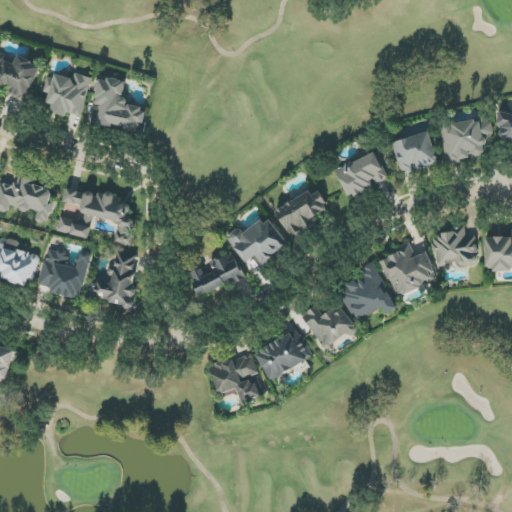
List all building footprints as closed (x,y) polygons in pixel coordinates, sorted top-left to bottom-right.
[(0,90),(25,102),(42,66),(19,55),(15,62),(0,55),(0,90)] [(82,117),(92,78),(75,73),(73,79),(52,73),(46,93),(50,94),(47,103),(53,105),(52,112),(67,116),(68,113),(82,117)] [(98,125),(137,132),(139,123),(144,124),(147,107),(122,103),(126,82),(100,77),(95,104),(101,106),(98,125)] [(511,114),(500,112),(497,125),(502,127),(499,138),(511,140),(511,114)] [(440,126),(447,164),(472,159),(472,158),(486,155),(484,146),(494,144),(489,117),(440,126)] [(402,174),(439,164),(430,132),(393,143),(402,174)] [(348,199),(376,187),(375,185),(388,179),(377,152),(336,169),(348,199)] [(53,189),(35,187),(37,173),(22,171),(20,186),(0,183),(0,211),(8,212),(9,208),(38,212),(37,222),(49,224),(53,189)] [(131,246),(137,200),(67,190),(65,203),(84,205),(82,222),(60,218),(58,234),(90,238),(93,218),(119,222),(116,244),(131,246)] [(276,212),(293,239),(316,224),(313,219),(329,209),(318,192),(313,196),(310,191),(276,212)] [(269,217),(243,235),(239,229),(227,237),(246,264),(257,256),(263,265),(290,247),(269,217)] [(511,230),(511,231),(511,238),(486,238),(486,270),(511,270),(511,230)] [(476,238),(466,238),(466,231),(434,232),(436,265),(458,263),(458,267),(478,265),(476,238)] [(0,243),(0,278),(32,286),(40,256),(11,249),(11,247),(0,243)] [(395,295),(437,283),(427,250),(414,254),(411,244),(399,248),(400,254),(384,259),(395,295)] [(83,298),(91,253),(81,252),(77,269),(67,267),(70,255),(47,251),(39,290),(83,298)] [(141,256),(116,252),(110,284),(91,281),(88,299),(132,307),(141,256)] [(244,278),(233,254),(188,274),(199,298),(244,278)] [(373,263),(356,273),(360,279),(339,291),(359,322),(383,308),(388,316),(401,308),(373,263)] [(342,306),(324,318),(316,307),(303,317),(325,350),(350,334),(351,336),(359,331),(342,306)] [(256,353),(271,381),(314,358),(299,330),(256,353)] [(16,351),(0,346),(0,382),(7,384),(16,351)] [(238,389),(243,404),(265,396),(259,376),(260,376),(252,354),(210,369),(219,395),(238,389)]
